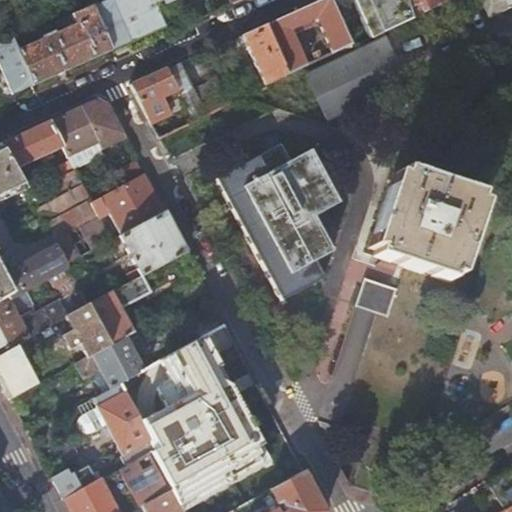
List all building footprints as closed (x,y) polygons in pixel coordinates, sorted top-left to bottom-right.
[(156,7),(153,0),(112,0),(91,9),(110,52),(137,41),(166,28),(156,7)] [(334,54),(350,47),(328,0),(324,0),(296,13),(262,27),(286,76),(305,67),(292,37),(313,28),(311,23),(318,20),(334,54)] [(328,0),(350,47),(351,48),(372,38),(354,0),(328,0)] [(405,0),(377,0),(390,30),(412,20),(409,11),(405,0)] [(405,0),(409,11),(420,7),(423,15),(454,0),(405,0)] [(511,0),(479,0),(489,20),(511,9),(511,0)] [(91,9),(71,17),(75,27),(54,36),(53,34),(41,40),(42,41),(16,52),(32,87),(70,70),(110,52),(91,9)] [(241,37),(264,88),(286,77),(286,76),(262,27),(241,37)] [(322,115),(397,79),(395,73),(379,41),(303,77),(322,115)] [(16,52),(12,42),(0,46),(0,69),(12,97),(23,92),(32,87),(16,52)] [(312,58),(315,63),(321,60),(319,54),(312,58)] [(178,65),(166,70),(177,92),(187,113),(191,123),(202,117),(178,65)] [(130,86),(151,124),(169,116),(162,99),(172,95),(177,92),(166,70),(150,78),(130,86)] [(192,90),(204,116),(233,103),(220,77),(206,83),(192,90)] [(401,87),(397,79),(322,115),(325,123),(401,87)] [(92,102),(78,108),(98,145),(101,151),(125,140),(108,108),(92,102)] [(64,115),(49,122),(63,149),(70,162),(74,170),(82,167),(76,155),(98,145),(78,108),(64,115)] [(191,123),(187,113),(177,118),(181,127),(191,123)] [(25,133),(0,143),(0,144),(2,149),(14,170),(40,160),(42,164),(54,158),(52,154),(63,149),(49,122),(25,133)] [(125,140),(101,151),(107,162),(119,157),(131,151),(125,140)] [(320,277),(311,261),(328,251),(309,217),(334,203),(305,151),(287,161),(278,144),(211,180),(241,234),(278,301),(320,277)] [(14,170),(2,149),(0,149),(0,302),(6,299),(23,290),(47,277),(65,267),(67,266),(56,246),(3,274),(0,269),(0,201),(25,190),(14,170)] [(61,201),(37,213),(56,246),(67,266),(76,261),(112,242),(100,220),(92,204),(74,170),(70,162),(60,168),(65,177),(52,184),(61,201)] [(113,174),(121,189),(144,176),(137,162),(113,174)] [(394,178),(387,176),(362,250),(369,253),(366,259),(382,264),(443,284),(445,278),(452,280),(476,206),(469,203),(472,196),(396,171),(394,178)] [(109,215),(121,237),(164,213),(159,204),(144,176),(121,189),(92,204),(100,220),(109,215)] [(121,237),(112,242),(116,249),(122,245),(140,277),(185,252),(175,232),(164,213),(121,237)] [(76,261),(67,266),(65,267),(87,306),(98,300),(76,261)] [(0,302),(0,353),(48,327),(64,319),(87,306),(65,267),(47,277),(60,300),(36,313),(19,323),(6,299),(0,302)] [(98,300),(87,306),(108,346),(124,338),(133,333),(126,319),(121,310),(150,294),(140,277),(98,300)] [(381,321),(390,294),(358,283),(349,311),(364,316),(381,321)] [(36,313),(23,290),(6,299),(19,323),(36,313)] [(108,346),(87,306),(64,319),(72,333),(62,338),(70,352),(79,347),(86,359),(108,346)] [(224,324),(218,314),(193,329),(199,338),(202,336),(224,324)] [(52,334),(48,327),(0,353),(0,372),(24,360),(20,352),(52,334)] [(199,338),(156,361),(167,381),(153,389),(164,408),(139,422),(154,449),(149,452),(168,486),(171,491),(182,510),(271,462),(202,336),(199,338)] [(124,338),(108,346),(86,359),(75,365),(83,380),(99,371),(102,376),(94,380),(98,386),(102,395),(118,384),(143,371),(133,354),(124,338)] [(9,401),(37,386),(30,371),(1,386),(5,394),(9,401)] [(139,422),(118,384),(102,395),(91,400),(96,409),(105,427),(112,440),(121,457),(123,456),(127,465),(149,452),(154,449),(139,422)] [(91,435),(105,427),(96,409),(82,417),(80,418),(79,419),(78,420),(77,422),(76,424),(76,425),(76,427),(77,429),(77,430),(78,432),(80,433),(81,434),(83,435),(84,436),(86,436),(88,436),(90,435),(91,435)] [(133,511),(171,491),(168,486),(149,452),(127,465),(107,476),(124,509),(117,511),(99,480),(96,482),(61,500),(67,511),(133,511)] [(52,482),(61,500),(96,482),(86,464),(52,482)] [(324,511),(308,482),(302,470),(260,494),(270,511),(324,511)] [(511,511),(511,470),(492,483),(508,509),(503,511),(502,511),(511,511)] [(117,511),(124,509),(107,476),(99,480),(117,511)] [(492,494),(503,511),(508,509),(492,483),(487,485),(492,494)] [(471,490),(474,495),(479,492),(475,487),(471,490)] [(182,511),(182,510),(171,491),(133,511),(182,511)] [(0,511),(9,511),(0,494),(0,511)]
